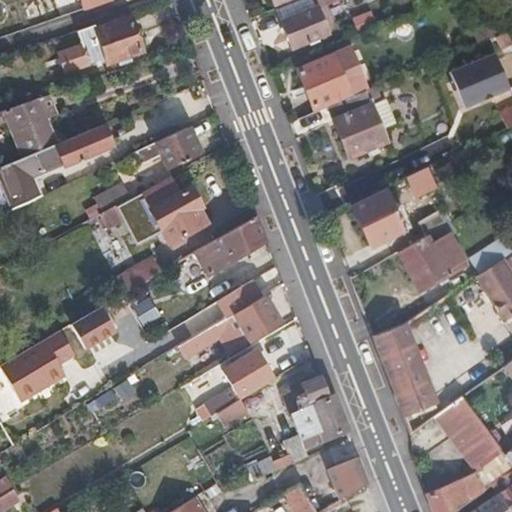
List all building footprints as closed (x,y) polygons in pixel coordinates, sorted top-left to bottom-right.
[(329,32),(319,7),(332,0),(297,0),(278,8),(294,47),(329,32)] [(139,42),(127,10),(92,22),(104,55),(139,42)] [(511,43),(511,30),(501,35),(507,46),(511,43)] [(446,67),(462,106),(509,87),(493,48),(446,67)] [(300,70),(314,107),(350,92),(346,81),(357,76),(347,51),(300,70)] [(53,108),(46,88),(38,91),(45,111),(53,108)] [(394,137),(392,131),(386,132),(369,90),(332,106),(337,118),(335,118),(352,158),(389,142),(388,139),(394,137)] [(51,140),(41,113),(45,111),(38,91),(1,104),(20,153),(51,140)] [(511,123),(511,105),(500,111),(507,126),(511,123)] [(33,171),(109,141),(101,119),(51,140),(20,153),(0,161),(0,177),(10,204),(39,189),(33,171)] [(196,147),(184,122),(131,148),(137,159),(158,149),(165,163),(196,147)] [(437,186),(427,165),(408,174),(418,195),(437,186)] [(144,204),(161,240),(197,221),(190,206),(195,204),(185,183),(176,188),(170,175),(141,190),(147,202),(144,204)] [(125,193),(119,180),(91,194),(98,207),(125,193)] [(388,191),(356,206),(372,241),(405,224),(388,191)] [(61,243),(135,206),(127,192),(125,193),(98,207),(55,230),(61,243)] [(452,221),(444,207),(420,219),(427,235),(428,234),(452,221)] [(203,271),(263,236),(253,210),(190,247),(203,271)] [(466,263),(449,232),(432,241),(428,234),(427,235),(400,250),(421,288),(466,263)] [(481,274),(503,260),(494,247),(473,260),(481,274)] [(151,270),(144,257),(119,271),(127,284),(151,270)] [(511,314),(511,266),(506,258),(503,260),(481,274),(479,276),(507,318),(511,314)] [(223,311),(257,290),(248,275),(213,296),(223,311)] [(232,343),(275,317),(259,289),(257,290),(223,311),(188,331),(195,345),(223,329),(232,343)] [(441,314),(458,302),(453,293),(415,317),(423,331),(443,318),(441,314)] [(110,326),(96,302),(66,320),(80,344),(110,326)] [(439,401),(412,333),(412,328),(410,326),(408,322),(376,335),(407,417),(439,401)] [(54,360),(70,351),(55,326),(0,358),(0,370),(16,397),(61,371),(54,360)] [(270,373),(254,346),(222,366),(231,381),(203,398),(209,409),(215,405),(237,392),(270,373)] [(344,424),(330,390),(325,391),(317,372),(280,386),(296,428),(297,427),(298,431),(316,424),(319,433),(344,424)] [(244,403),(237,392),(215,405),(222,417),(244,403)] [(498,446),(462,397),(439,414),(475,467),(498,446)] [(319,433),(316,424),(298,431),(301,440),(319,433)] [(249,472),(304,448),(301,440),(298,431),(297,427),(296,428),(279,435),(283,445),(271,450),(271,448),(244,460),(249,472)] [(364,477),(354,451),(324,464),(334,489),(364,477)] [(484,491),(511,471),(511,465),(505,455),(476,477),(484,491)] [(200,484),(212,477),(207,468),(195,475),(200,484)] [(325,502),(310,471),(292,482),(308,511),(325,502)] [(435,511),(454,511),(484,491),(476,477),(476,476),(428,493),(435,511)] [(511,511),(511,481),(491,496),(503,511),(511,511)] [(0,511),(33,511),(15,482),(0,490),(0,511)] [(199,511),(189,493),(158,511),(199,511)] [(503,511),(491,496),(468,511),(503,511)] [(58,511),(53,503),(38,511),(58,511)] [(140,511),(135,503),(119,511),(140,511)]
